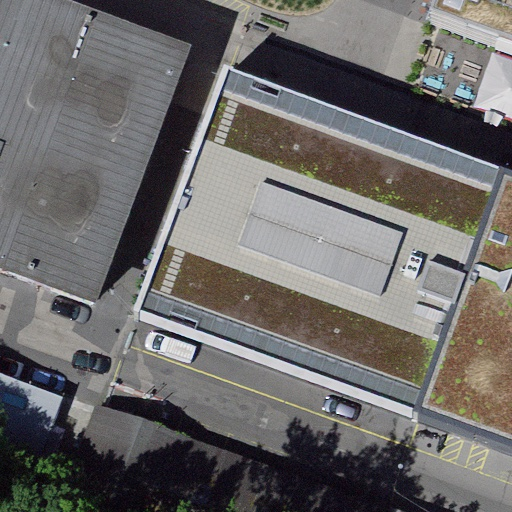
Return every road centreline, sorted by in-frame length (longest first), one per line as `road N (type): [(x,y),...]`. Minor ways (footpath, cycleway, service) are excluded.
road 1 (residential): [(464,511),(119,389)]
road 2 (residential): [(0,345),(119,389)]
